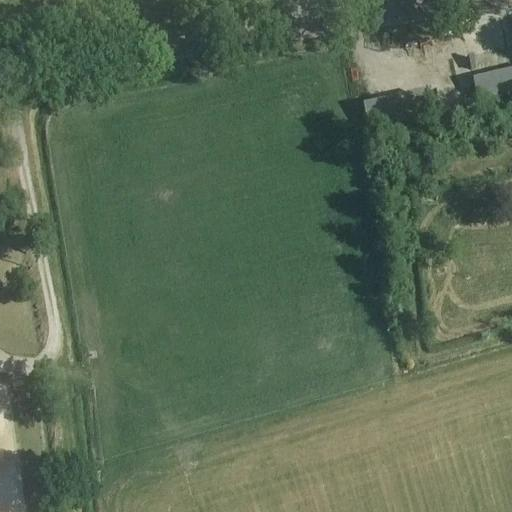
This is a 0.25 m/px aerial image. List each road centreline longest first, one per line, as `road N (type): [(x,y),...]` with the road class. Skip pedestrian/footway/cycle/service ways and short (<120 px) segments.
road 1 (tertiary): [(456,0),(0,76)]
road 2 (track): [(78,511),(10,74)]
